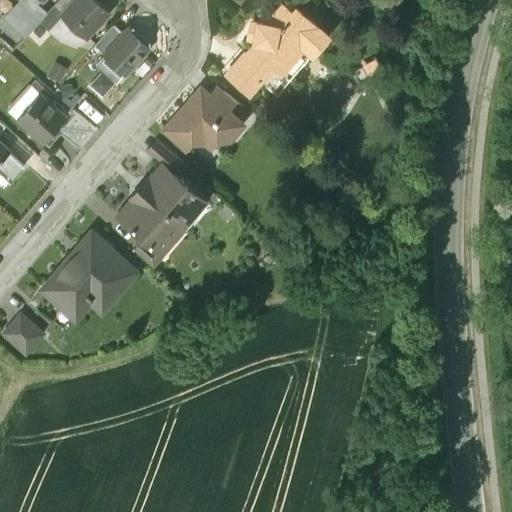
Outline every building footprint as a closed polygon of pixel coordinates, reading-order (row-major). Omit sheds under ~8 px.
[(39,4),(42,0),(40,0),(37,4),(32,0),(20,0),(22,1),(7,17),(18,27),(19,26),(39,4)] [(58,0),(52,8),(61,16),(75,0),(58,0)] [(75,0),(61,16),(62,16),(87,38),(101,22),(97,19),(105,10),(94,0),(75,0)] [(282,3),(272,14),(265,13),(263,23),(256,21),(252,41),(254,42),(252,51),(247,56),(243,53),(242,54),(258,68),(253,74),(260,80),(258,83),(275,98),(290,82),(287,80),(310,54),(312,55),(321,45),(308,34),(316,25),(295,7),(292,11),(282,3)] [(48,12),(39,4),(19,26),(28,34),(29,33),(38,23),(48,12)] [(52,8),(48,12),(38,23),(48,32),(49,30),(62,16),(61,16),(52,8)] [(62,16),(49,30),(74,52),(87,38),(62,16)] [(38,23),(29,33),(39,42),(48,32),(38,23)] [(97,43),(108,52),(124,33),(114,24),(97,43)] [(108,52),(104,56),(124,74),(148,47),(128,29),(124,33),(108,52)] [(258,68),(242,54),(225,74),(248,94),(258,83),(260,80),(253,74),(258,68)] [(236,102),(215,84),(207,93),(228,112),(236,102)] [(207,93),(204,91),(196,91),(163,130),(184,148),(192,140),(202,140),(210,146),(217,139),(229,138),(241,123),(228,112),(207,93)] [(39,96),(17,120),(42,142),(43,140),(48,144),(58,133),(53,129),(63,117),(39,96)] [(10,150),(0,141),(0,172),(10,182),(23,167),(8,153),(10,150)] [(182,162),(163,146),(154,156),(161,163),(172,172),(182,162)] [(161,163),(145,181),(143,180),(137,186),(178,222),(200,197),(172,172),(161,163)] [(178,222),(137,186),(130,195),(132,196),(116,214),(141,236),(155,248),(156,247),(178,222)] [(93,233),(73,257),(69,254),(42,286),(75,315),(104,281),(115,291),(134,269),(115,252),(118,249),(104,237),(101,240),(93,233)] [(155,248),(141,236),(132,246),(152,263),(161,253),(161,251),(156,247),(155,248)] [(50,319),(29,301),(20,312),(41,330),(50,319)] [(41,330),(20,312),(5,330),(26,348),(41,330)]
